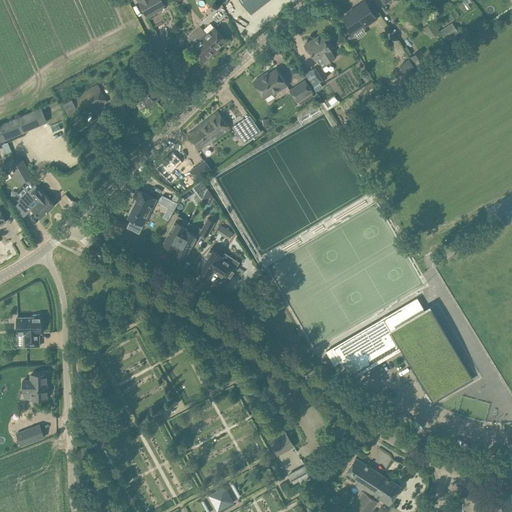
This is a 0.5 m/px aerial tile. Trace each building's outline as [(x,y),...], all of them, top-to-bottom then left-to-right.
[(138,0),(147,16),(165,7),(160,0),(138,0)] [(241,0),(251,13),(267,0),(241,0)] [(350,13),(343,18),(349,26),(353,32),(347,36),(352,42),(366,33),(361,26),(362,26),(364,27),(377,18),(371,9),(365,1),(354,8),(355,10),(350,13)] [(459,33),(452,23),(440,31),(447,41),(459,33)] [(431,38),(438,34),(431,24),(425,28),(431,38)] [(188,39),(194,45),(191,47),(204,62),(218,50),(217,49),(227,40),(215,27),(207,34),(201,28),(188,39)] [(304,45),(309,53),(311,51),(315,59),(322,55),(327,62),(334,58),(330,50),(333,48),(329,41),(326,42),(323,38),(317,42),(315,38),(304,45)] [(418,69),(429,62),(422,50),(410,57),(418,69)] [(417,70),(409,59),(400,65),(408,77),(417,70)] [(320,65),(319,65),(306,73),(317,91),(321,89),(320,87),(322,85),(320,82),(328,77),(322,68),(320,65)] [(273,94),(287,85),(276,69),(269,74),(268,72),(253,81),(264,98),(272,93),(273,94)] [(369,75),(363,78),(366,83),(372,79),(369,75)] [(297,102),(298,101),(300,105),(315,95),(314,93),(316,92),(312,86),(310,87),(305,79),(289,90),(297,102)] [(137,94),(142,100),(149,107),(156,100),(155,99),(164,90),(155,81),(147,90),(144,87),(137,94)] [(120,97),(128,90),(122,82),(113,89),(120,97)] [(79,120),(108,102),(98,84),(68,100),(79,120)] [(0,141),(1,141),(22,132),(41,125),(34,110),(2,124),(2,125),(0,126),(0,141)] [(230,129),(223,119),(218,111),(187,136),(197,151),(230,129)] [(245,118),(233,126),(245,144),(257,136),(245,118)] [(183,162),(173,151),(156,168),(166,178),(172,184),(178,177),(173,171),(183,162)] [(32,176),(28,168),(23,159),(11,166),(21,184),(26,181),(27,182),(32,179),(32,176)] [(198,180),(205,175),(206,175),(212,171),(205,161),(191,171),(198,180)] [(4,179),(9,176),(5,170),(0,172),(0,184),(5,181),(4,179)] [(202,200),(208,188),(203,181),(193,187),(202,200)] [(29,192),(15,205),(23,218),(32,209),(33,211),(40,218),(55,204),(48,197),(44,193),(44,192),(38,186),(30,193),(29,192)] [(131,219),(127,227),(139,233),(143,225),(153,207),(157,198),(137,189),(133,197),(137,199),(135,202),(128,218),(131,219)] [(172,214),(179,196),(173,194),(167,212),(172,214)] [(502,213),(511,206),(511,197),(498,206),(502,213)] [(175,250),(174,252),(185,258),(197,235),(199,232),(207,236),(215,222),(208,218),(202,229),(196,226),(193,232),(186,229),(175,250)] [(175,221),(163,244),(175,250),(186,229),(185,229),(186,227),(175,221)] [(222,224),(217,231),(221,234),(226,227),(222,224)] [(201,263),(199,262),(197,266),(198,267),(198,269),(210,277),(214,270),(228,279),(240,261),(224,252),(222,255),(211,248),(201,263)] [(334,365),(341,361),(351,379),(406,346),(437,398),(466,381),(417,298),(326,351),(334,365)] [(25,346),(39,346),(39,333),(42,333),(41,317),(40,317),(40,314),(33,314),(33,317),(17,317),(17,333),(25,333),(25,346)] [(31,399),(47,398),(47,374),(31,374),(31,380),(23,380),(23,392),(31,392),(31,399)] [(44,437),(40,425),(17,433),(21,445),(44,437)] [(277,455),(285,450),(294,445),(283,426),(274,430),(266,435),(277,455)] [(344,475),(371,493),(382,475),(356,457),(344,475)] [(301,483),(303,482),(311,477),(305,466),(288,475),(291,481),(298,477),(301,483)] [(401,487),(382,475),(371,493),(390,504),(401,487)] [(323,485),(329,482),(327,477),(320,480),(323,485)] [(238,497),(241,496),(234,484),(232,485),(238,497)] [(225,485),(208,494),(218,511),(235,502),(225,485)] [(364,491),(347,511),(369,511),(378,502),(370,495),(364,491)] [(490,494),(492,511),(511,511),(511,508),(510,492),(490,494)]
